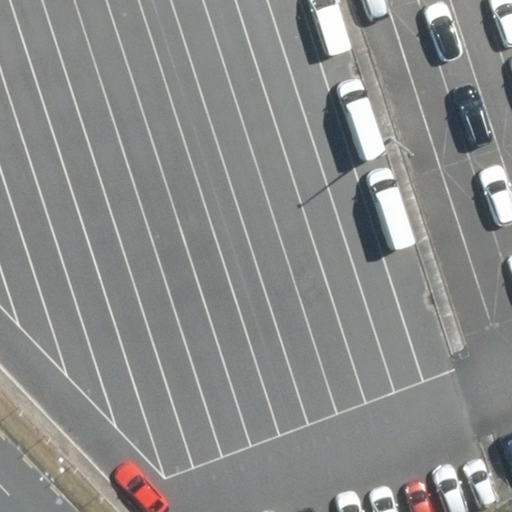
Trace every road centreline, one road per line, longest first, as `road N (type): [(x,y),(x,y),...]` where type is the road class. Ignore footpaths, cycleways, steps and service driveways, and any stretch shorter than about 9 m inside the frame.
road 1 (unknown): [(0,295),(161,450),(207,468),(287,455),(426,400)]
road 2 (unknown): [(426,400),(285,0)]
